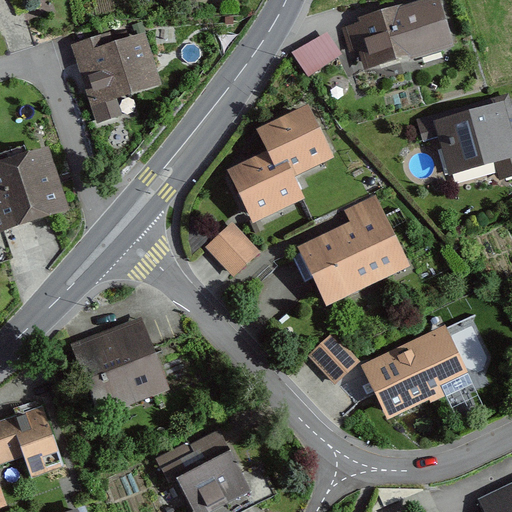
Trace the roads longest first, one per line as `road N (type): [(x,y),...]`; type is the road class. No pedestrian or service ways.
road 1 (residential): [(134,215),(343,454)]
road 2 (tertiary): [(284,0),(134,215)]
road 3 (residential): [(0,70),(42,67),(62,92),(91,178),(134,215)]
road 4 (tertiary): [(134,215),(0,353)]
road 5 (residential): [(343,454),(381,469),(433,467),(511,437)]
